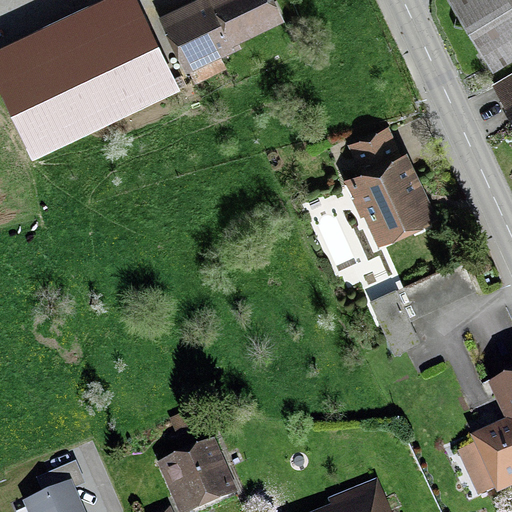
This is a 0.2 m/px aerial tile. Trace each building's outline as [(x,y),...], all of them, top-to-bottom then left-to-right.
[(189,68),(196,82),(226,69),(221,57),(241,48),(238,41),(285,19),(276,0),(190,0),(160,14),(185,70),(189,68)] [(511,0),(449,0),(492,71),(511,58),(511,0)] [(173,86),(134,3),(0,64),(0,74),(36,150),(173,86)] [(505,107),(503,108),(511,122),(511,71),(492,83),(505,107)] [(406,150),(400,153),(387,125),(348,143),(361,171),(343,179),(361,217),(364,215),(378,246),(437,219),(406,150)] [(462,258),(396,288),(410,319),(476,290),(462,258)] [(394,355),(421,343),(410,319),(396,288),(369,300),(394,355)] [(511,370),(486,382),(504,422),(470,437),(473,445),(458,452),(478,497),(495,489),(498,496),(511,489),(511,370)] [(182,433),(196,427),(191,413),(176,420),(182,433)] [(211,445),(162,467),(181,511),(187,511),(232,493),(211,445)] [(50,473),(38,479),(46,498),(16,511),(80,511),(70,487),(58,492),(50,473)] [(389,511),(377,480),(332,498),(337,511),(389,511)]
